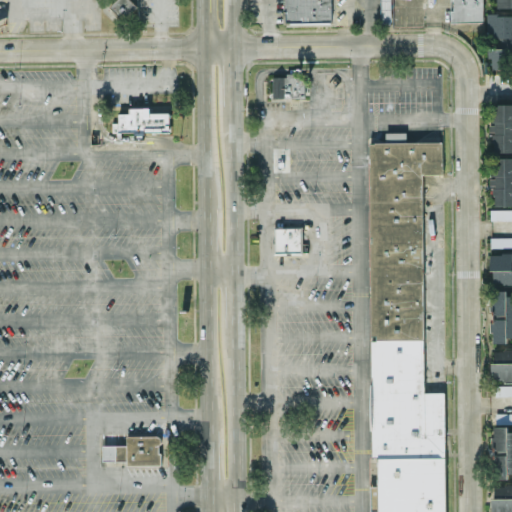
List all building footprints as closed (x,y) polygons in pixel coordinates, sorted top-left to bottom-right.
[(138,0),(110,0),(110,9),(121,20),(138,21),(138,0)] [(284,0),(285,23),(331,23),(330,0),(284,0)] [(381,0),(381,19),(392,18),(392,0),(381,0)] [(483,0),(452,0),(453,22),(484,21),(483,0)] [(511,13),(486,14),(487,38),(509,38),(509,48),(490,48),(490,68),(510,68),(509,57),(511,57),(511,13)] [(273,76),(273,98),(305,97),(305,73),(286,74),(286,76),(273,76)] [(511,151),(511,103),(491,103),(492,152),(511,151)] [(129,107),(150,107),(150,111),(169,111),(170,130),(144,130),(144,135),(135,135),(135,130),(112,131),(112,122),(118,122),(118,112),(129,112),(129,107)] [(406,140),(406,131),(386,132),(386,141),(406,140)] [(370,140),(373,453),(382,453),(382,483),(374,484),(374,508),(381,508),(381,511),(447,511),(447,391),(425,391),(423,173),(444,173),(444,139),(370,140)] [(511,157),(491,157),(491,185),(494,185),(494,205),(511,205),(511,157)] [(491,220),(511,219),(511,209),(491,210),(491,220)] [(275,224),(302,224),(302,251),(275,252),(275,224)] [(511,236),(491,237),(491,248),(511,247),(511,236)] [(511,283),(511,252),(491,253),(492,284),(511,283)] [(492,342),(507,342),(507,337),(511,336),(511,295),(507,295),(507,289),(491,290),(492,342)] [(493,379),(511,379),(511,348),(493,349),(493,379)] [(511,384),(496,385),(496,395),(511,395),(511,384)] [(511,430),(508,431),(508,425),(494,425),(494,478),(508,478),(508,473),(511,472),(511,430)] [(103,442),(127,442),(127,433),(158,433),(160,434),(161,436),(161,438),(161,440),(160,441),(159,442),(159,450),(162,450),(162,463),(127,463),(127,458),(103,458),(103,442)] [(511,511),(511,484),(493,484),(493,511),(511,511)]
